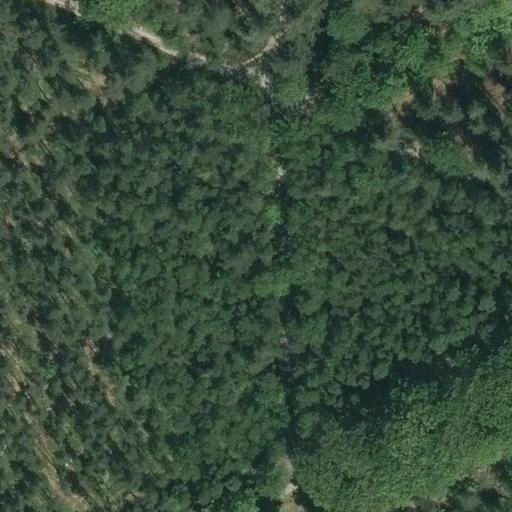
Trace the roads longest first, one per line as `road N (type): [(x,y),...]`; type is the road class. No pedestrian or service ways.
road 1 (track): [(511,393),(296,506),(271,85)]
road 2 (track): [(191,511),(511,344)]
road 3 (track): [(61,0),(271,85),(286,0)]
road 4 (track): [(271,85),(511,190)]
road 5 (track): [(462,0),(296,96)]
